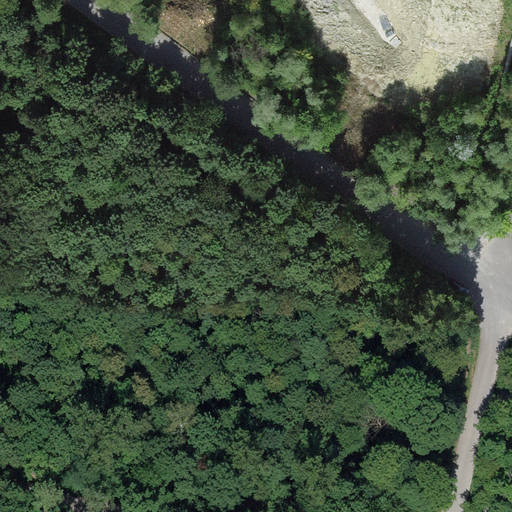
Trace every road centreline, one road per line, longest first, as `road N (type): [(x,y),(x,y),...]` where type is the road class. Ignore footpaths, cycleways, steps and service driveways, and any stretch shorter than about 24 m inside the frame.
road 1 (unclassified): [(499,301),(89,0)]
road 2 (track): [(499,301),(453,511)]
